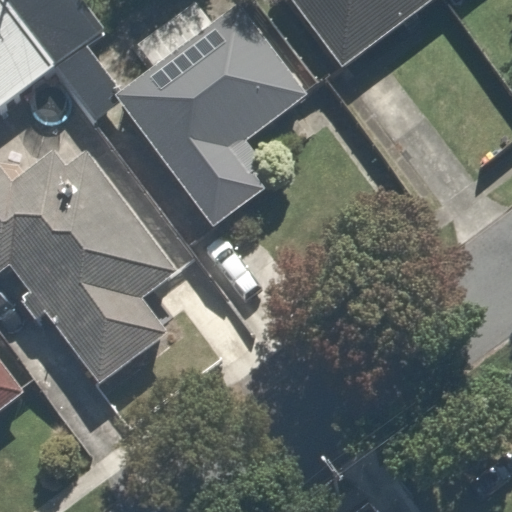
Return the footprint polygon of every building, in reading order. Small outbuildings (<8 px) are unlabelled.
[(0,0),(0,14),(44,70),(97,27),(75,0),(0,0)] [(271,0),(326,78),(438,0),(271,0)] [(0,104),(44,70),(0,14),(0,104)] [(298,92),(240,16),(109,117),(204,240),(251,204),(214,156),(298,92)] [(0,159),(0,272),(1,272),(98,388),(165,331),(142,304),(173,279),(78,165),(35,201),(0,159)] [(0,420),(29,399),(0,359),(0,420)]
